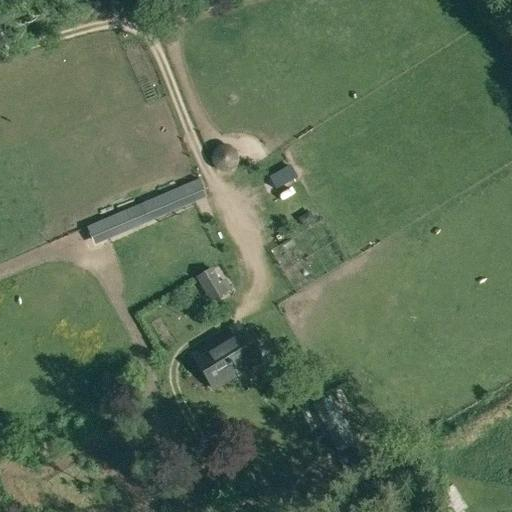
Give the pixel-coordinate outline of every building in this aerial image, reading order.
[(269,178),(275,188),(297,174),(291,165),(269,178)] [(124,210),(132,229),(207,197),(199,178),(124,210)] [(274,199),(259,206),(266,219),(280,212),(274,199)] [(313,223),(308,215),(300,220),(305,228),(313,223)] [(195,277),(210,302),(232,289),(223,274),(218,277),(212,267),(195,277)] [(193,355),(213,388),(260,359),(240,327),(193,355)] [(311,409),(337,456),(354,446),(328,400),(311,409)]
